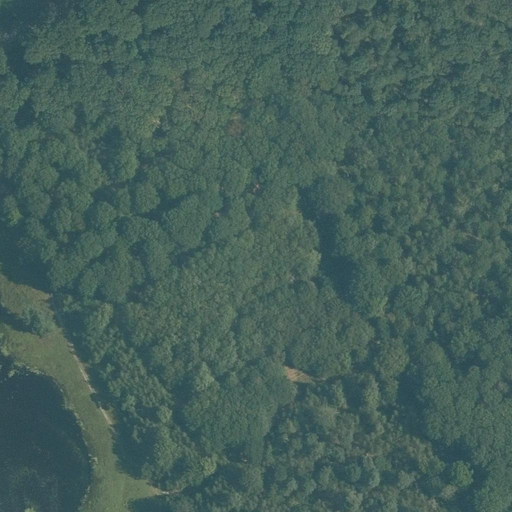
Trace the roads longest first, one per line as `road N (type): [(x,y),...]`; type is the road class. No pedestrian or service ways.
road 1 (unknown): [(362,0),(78,95),(0,141)]
road 2 (track): [(466,511),(406,363)]
road 3 (track): [(406,363),(511,306)]
